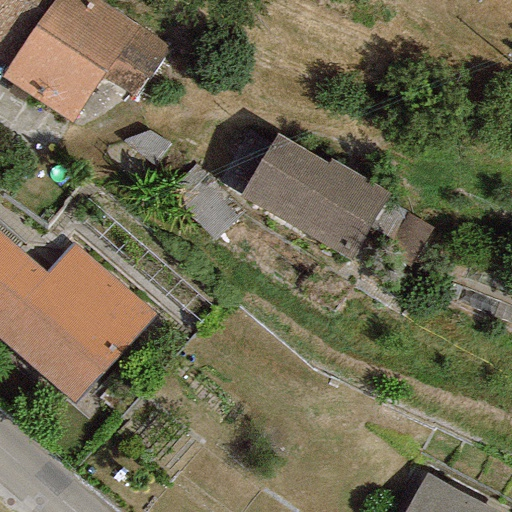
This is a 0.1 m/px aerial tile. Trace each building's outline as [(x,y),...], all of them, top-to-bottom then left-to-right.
[(51,0),(0,0),(0,59),(8,65),(51,0)] [(168,46),(98,0),(51,0),(8,65),(0,76),(0,78),(69,124),(101,77),(133,98),(168,46)] [(326,164),(275,133),(236,196),(347,264),(389,196),(329,159),(326,164)] [(44,273),(0,234),(0,340),(73,405),(153,314),(71,242),(44,273)] [(499,511),(425,471),(401,511),(499,511)]
